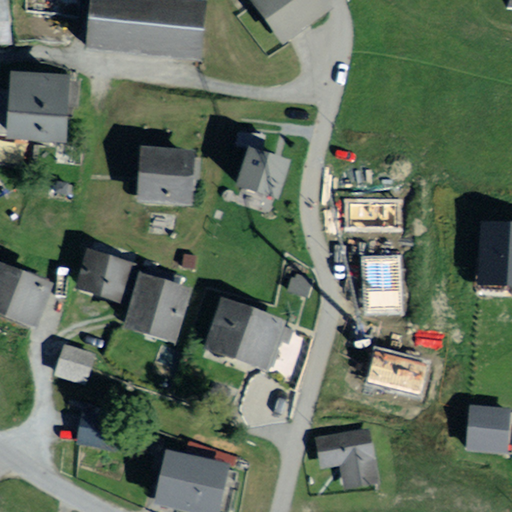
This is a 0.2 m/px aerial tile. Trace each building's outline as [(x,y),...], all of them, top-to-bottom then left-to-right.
[(0,0),(0,40),(9,40),(6,0),(0,0)] [(96,0),(90,52),(201,63),(207,11),(96,0)] [(327,0),(261,0),(260,1),(283,33),(327,0)] [(74,77),(15,75),(12,130),(72,133),(74,77)] [(192,151),(144,149),(142,199),(190,200),(192,151)] [(256,151),(240,196),(273,208),(289,162),(256,151)] [(350,229),(395,227),(394,204),(350,206),(350,229)] [(133,262),(91,250),(80,289),(121,301),(133,262)] [(0,265),(0,310),(36,323),(50,280),(0,264),(0,265)] [(147,279),(132,328),(174,341),(189,291),(147,279)] [(367,307),(399,307),(399,296),(367,297),(367,307)] [(226,306),(211,350),(265,368),(280,325),(226,306)] [(68,349),(60,370),(84,379),(92,358),(68,349)] [(420,369),(378,359),(373,380),(415,390),(420,369)] [(118,415),(87,411),(82,444),(114,448),(118,415)] [(472,411),(469,452),(508,455),(511,414),(472,411)] [(349,487),(373,484),(368,437),(320,442),(322,464),(346,462),(349,487)] [(235,463),(170,449),(159,497),(224,511),(235,463)]
